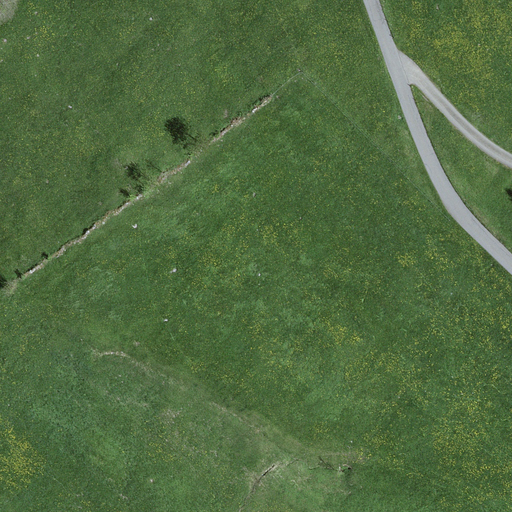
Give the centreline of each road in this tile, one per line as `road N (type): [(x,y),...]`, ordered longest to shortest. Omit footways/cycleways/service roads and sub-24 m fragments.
road 1 (unclassified): [(511,265),(452,203),(434,170),(370,0)]
road 2 (track): [(392,63),(511,162)]
